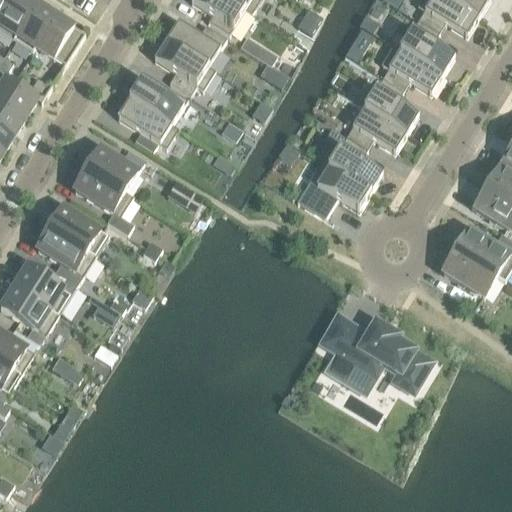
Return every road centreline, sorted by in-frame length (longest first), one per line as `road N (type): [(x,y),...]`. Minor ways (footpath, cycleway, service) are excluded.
road 1 (residential): [(0,224),(132,12)]
road 2 (residential): [(407,228),(511,58)]
